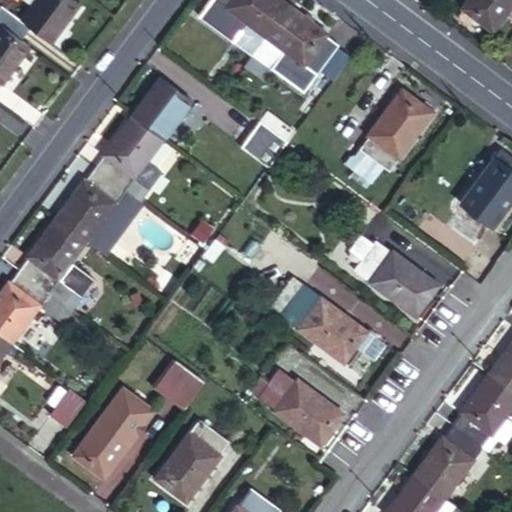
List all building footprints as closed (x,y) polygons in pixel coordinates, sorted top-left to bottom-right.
[(0,1),(0,0),(0,21),(19,36),(28,23),(48,38),(77,0),(76,0),(31,0),(20,16),(0,1)] [(249,53),(285,4),(279,0),(209,0),(198,15),(249,53)] [(460,0),(454,8),(456,10),(453,15),(453,19),(462,26),(467,18),(487,33),(511,0),(460,0)] [(324,33),(285,4),(249,53),(269,68),(301,93),(335,46),(323,37),(324,33)] [(0,69),(23,38),(19,36),(0,21),(0,69)] [(249,53),(244,58),(265,74),(269,68),(249,53)] [(156,77),(129,115),(161,138),(189,101),(156,77)] [(365,137),(354,151),(384,173),(429,113),(396,88),(362,134),(365,137)] [(289,126),(268,110),(261,120),(282,136),(289,126)] [(161,138),(129,115),(101,153),(103,154),(93,168),(123,190),(133,176),(147,187),(159,170),(145,159),(161,138)] [(261,120),(259,119),(240,146),(266,165),(286,139),(282,136),(261,120)] [(511,162),(498,152),(458,205),(489,228),(511,196),(511,173),(508,170),(511,164),(511,162)] [(123,190),(93,168),(84,181),(81,180),(54,216),(86,241),(102,253),(140,202),(138,200),(123,190)] [(133,176),(123,190),(138,200),(147,187),(133,176)] [(457,208),(442,229),(470,250),(486,229),(457,208)] [(86,241),(54,216),(25,255),(27,257),(18,269),(70,308),(79,296),(82,298),(94,281),(70,263),(86,241)] [(374,240),(353,269),(413,315),(437,283),(392,248),(389,251),(374,240)] [(70,308),(18,269),(8,282),(6,281),(0,288),(0,335),(10,343),(38,304),(61,322),(70,308)] [(276,296),(288,305),(303,283),(292,275),(276,296)] [(303,283),(288,305),(280,315),(343,361),(366,330),(303,283)] [(0,356),(10,343),(0,335),(0,356)] [(511,338),(488,371),(511,388),(511,338)] [(174,359),(156,385),(185,406),(204,380),(174,359)] [(251,390),(257,394),(278,365),(272,362),(251,390)] [(278,365),(257,394),(274,406),(272,409),(318,443),(343,411),(297,377),(295,379),(278,365)] [(511,404),(511,388),(488,371),(460,409),(463,410),(452,424),(482,446),(511,404)] [(65,388),(47,413),(63,425),(81,400),(65,388)] [(119,397),(113,406),(75,457),(107,480),(141,434),(138,432),(142,427),(154,409),(126,388),(119,397)] [(109,403),(113,406),(119,397),(116,394),(109,403)] [(144,429),(157,411),(154,409),(142,427),(144,429)] [(203,419),(160,478),(191,502),(225,455),(223,454),(233,440),(203,419)] [(482,446),(452,424),(443,436),(441,435),(412,473),(444,497),(482,446)] [(444,497),(412,473),(385,511),(386,511),(447,511),(453,504),(444,497)] [(249,485),(228,511),(274,511),(278,506),(249,485)]
